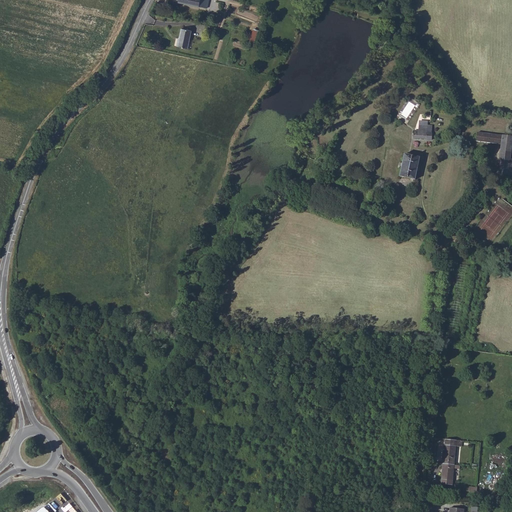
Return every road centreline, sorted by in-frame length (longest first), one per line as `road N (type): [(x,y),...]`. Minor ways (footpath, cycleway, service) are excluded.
road 1 (tertiary): [(1,331),(5,258),(43,150),(112,71),(149,0)]
road 2 (residential): [(413,511),(442,239)]
road 3 (track): [(315,0),(399,24),(434,55),(464,114)]
